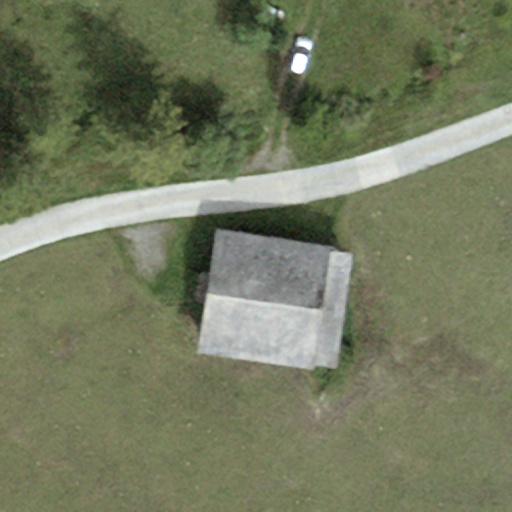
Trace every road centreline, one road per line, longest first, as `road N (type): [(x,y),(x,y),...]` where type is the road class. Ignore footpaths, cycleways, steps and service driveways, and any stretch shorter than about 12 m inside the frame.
road 1 (track): [(0,246),(94,209),(276,194),(511,120)]
road 2 (track): [(276,194),(305,44),(324,0)]
